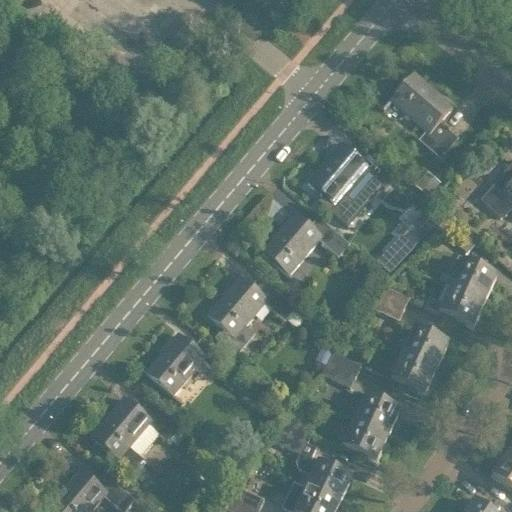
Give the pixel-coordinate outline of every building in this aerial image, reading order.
[(176,80),(184,71),(188,66),(180,59),(173,66),(168,71),(176,80)] [(388,100),(423,130),(415,139),(438,158),(455,138),(437,122),(449,107),(410,73),(388,100)] [(339,144),(305,183),(320,196),(316,201),(328,211),(340,221),(374,181),(380,186),(383,189),(394,175),(362,147),(354,157),(339,144)] [(424,196),(436,182),(423,172),(412,185),(424,196)] [(510,205),(511,207),(511,177),(508,183),(499,175),(481,195),(486,200),(483,204),(497,216),(501,213),(502,214),(510,205)] [(439,215),(449,203),(436,191),(425,204),(439,215)] [(400,236),(374,263),(387,275),(435,223),(423,211),(408,227),(402,221),(394,230),(400,236)] [(348,245),(316,218),(308,227),(293,214),(259,253),(286,276),(316,241),(336,258),(348,245)] [(475,246),(466,238),(444,219),(436,228),(458,248),(467,255),(475,246)] [(494,278),(461,263),(462,260),(456,257),(449,273),(455,275),(449,288),(483,302),(494,278)] [(294,309),(262,282),(254,291),(238,278),(205,317),(222,331),(215,340),(214,338),(213,339),(234,356),(235,355),(232,353),(249,333),(241,327),(261,303),(283,322),(294,309)] [(439,317),(441,313),(472,327),(483,302),(449,288),(442,284),(435,302),(430,299),(425,310),(439,317)] [(407,298),(380,285),(374,297),(401,310),(407,298)] [(374,297),(369,308),(396,320),(401,310),(374,297)] [(412,329),(401,353),(405,355),(434,369),(446,344),(412,329)] [(221,357),(200,339),(192,348),(176,335),(143,374),(171,397),(201,362),(211,370),(221,357)] [(324,365),(329,352),(321,348),(316,361),(324,365)] [(358,366),(331,353),(326,363),(353,376),(358,366)] [(434,369),(405,355),(401,353),(389,378),(422,394),(434,369)] [(326,363),(321,375),(348,387),(353,376),(326,363)] [(342,417),(352,421),(365,427),(385,437),(397,412),(364,396),(354,392),(342,417)] [(138,411),(123,398),(89,438),(129,472),(159,437),(166,443),(178,430),(145,402),(138,411)] [(310,433),(283,420),(278,432),(314,449),(314,448),(305,444),(310,433)] [(385,437),(365,427),(352,421),(340,447),(374,462),(385,437)] [(278,432),(273,442),(298,454),(295,461),(298,469),(310,475),(304,488),(338,503),(349,478),(317,464),(318,461),(310,457),(314,449),(278,432)] [(511,457),(506,454),(490,476),(511,491),(511,457)] [(89,511),(102,497),(119,511),(123,511),(133,501),(101,474),(93,483),(78,470),(44,510),(46,511),(89,511)] [(262,500),(235,488),(230,499),(257,511),(262,500)] [(333,511),(338,503),(304,488),(293,511),(333,511)] [(230,499),(225,510),(229,511),(256,511),(257,511),(230,499)] [(485,511),(472,502),(465,511),(485,511)]
